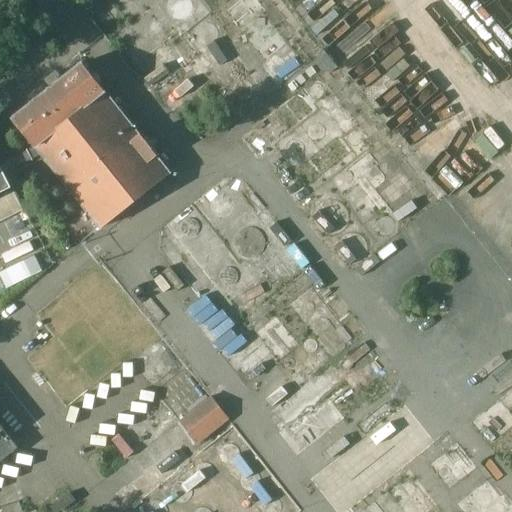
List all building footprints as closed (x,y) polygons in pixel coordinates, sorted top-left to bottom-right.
[(35,146),(0,163),(0,166),(4,173),(41,154),(60,177),(100,228),(169,173),(82,64),(13,119),(35,146)] [(0,192),(11,187),(10,186),(0,166),(0,192)] [(14,192),(0,199),(0,222),(23,211),(14,192)] [(34,255),(0,271),(0,274),(7,288),(42,270),(34,255)] [(196,445),(227,421),(228,420),(211,397),(178,423),(196,445)] [(0,461),(17,448),(0,426),(0,461)]
